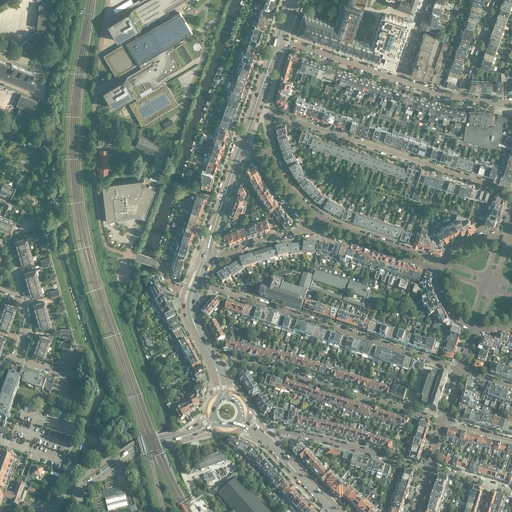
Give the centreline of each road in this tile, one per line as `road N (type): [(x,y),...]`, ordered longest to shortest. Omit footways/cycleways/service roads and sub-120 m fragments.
road 1 (residential): [(459,369),(200,283)]
road 2 (residential): [(511,191),(269,110)]
road 3 (residential): [(444,419),(295,374),(216,362)]
road 4 (primary): [(45,511),(128,454),(215,418)]
road 5 (residential): [(426,471),(307,435),(278,430),(266,440)]
road 6 (residential): [(310,230),(443,272)]
road 7 (residential): [(446,263),(320,215)]
road 8 (residential): [(399,79),(279,38)]
